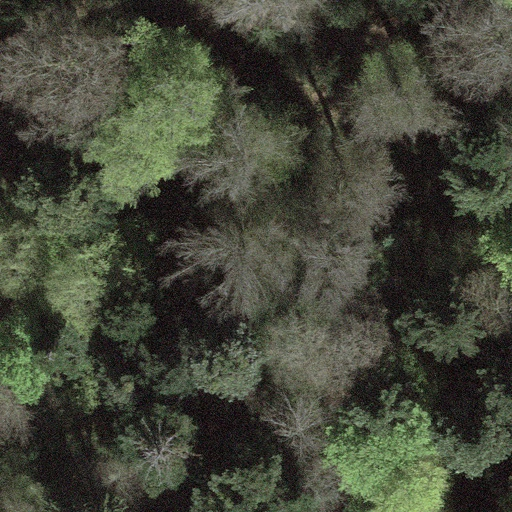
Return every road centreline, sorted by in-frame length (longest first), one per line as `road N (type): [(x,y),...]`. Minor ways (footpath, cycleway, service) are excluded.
road 1 (track): [(150,0),(18,511)]
road 2 (track): [(119,511),(511,209)]
